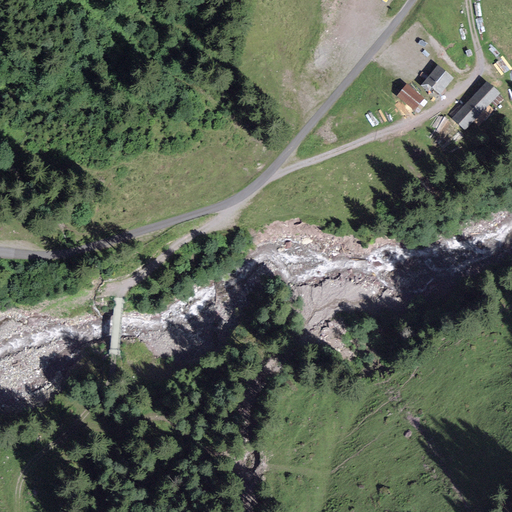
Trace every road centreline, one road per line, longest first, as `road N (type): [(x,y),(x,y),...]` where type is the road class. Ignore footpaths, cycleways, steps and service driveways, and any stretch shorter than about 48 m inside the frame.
road 1 (unclassified): [(0,252),(100,246),(250,189),(416,0)]
road 2 (track): [(230,201),(221,220),(127,285),(92,414),(41,458),(19,497)]
